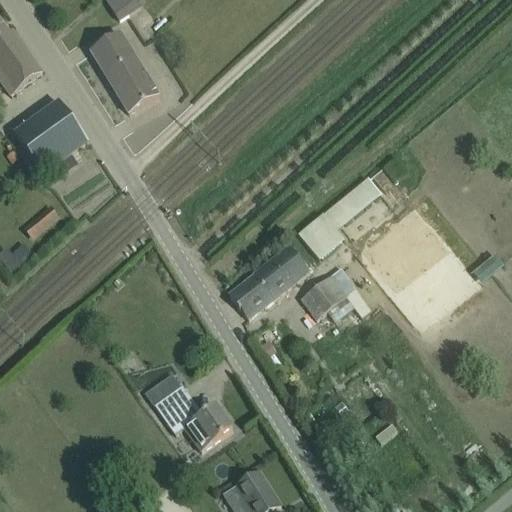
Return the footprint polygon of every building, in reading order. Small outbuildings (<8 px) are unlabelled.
[(142,9),(135,0),(115,0),(108,5),(120,23),(142,9)] [(0,84),(11,99),(42,76),(12,34),(8,37),(0,25),(0,84)] [(121,38),(108,46),(91,56),(129,118),(158,100),(121,38)] [(59,105),(43,117),(14,138),(43,179),(88,146),(59,105)] [(335,260),(362,238),(354,228),(398,192),(384,175),(313,233),(335,260)] [(0,254),(0,262),(12,276),(21,268),(11,257),(5,250),(0,254)] [(254,280),(245,287),(229,299),(239,312),(237,313),(240,315),(241,314),(248,324),(264,312),(310,277),(289,250),(253,278),(254,280)] [(325,261),(311,259),(309,275),(323,277),(325,261)] [(331,281),(316,291),(300,303),(316,324),(332,312),(346,302),(331,281)] [(161,385),(173,377),(165,364),(152,371),(161,385)] [(313,377),(321,392),(335,385),(328,370),(313,377)] [(370,379),(351,390),(370,424),(389,413),(370,379)] [(174,382),(148,401),(155,410),(175,439),(185,432),(201,456),(232,434),(215,409),(202,418),(192,405),(183,391),(181,392),(174,382)] [(435,413),(423,413),(423,432),(434,432),(435,413)] [(259,476),(242,487),(223,499),(231,511),(244,504),(248,511),(277,511),(281,510),(259,476)]
